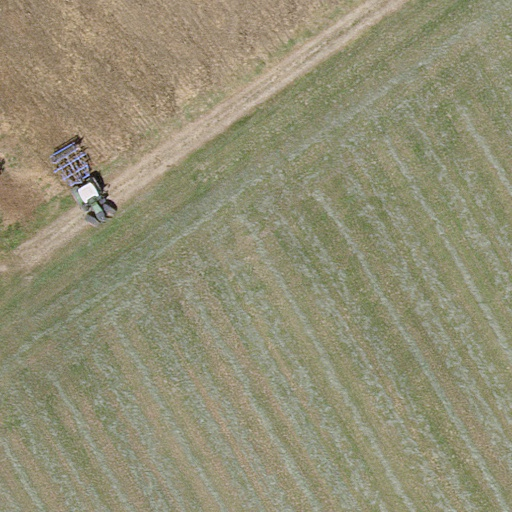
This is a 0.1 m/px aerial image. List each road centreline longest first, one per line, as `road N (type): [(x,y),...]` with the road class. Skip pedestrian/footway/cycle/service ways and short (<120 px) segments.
road 1 (track): [(382,0),(35,246)]
road 2 (track): [(112,191),(83,183),(53,160),(0,89)]
